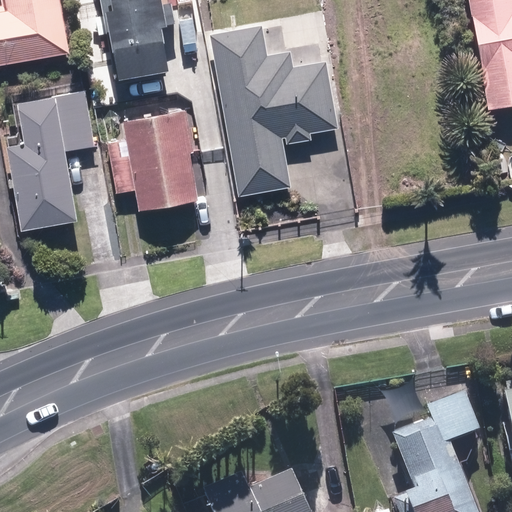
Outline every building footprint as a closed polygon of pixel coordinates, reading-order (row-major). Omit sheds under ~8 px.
[(0,52),(71,44),(65,0),(10,0),(0,1),(0,52)] [(138,0),(146,67),(164,64),(165,73),(209,68),(204,26),(214,25),(211,0),(138,0)] [(511,0),(471,0),(489,100),(511,97),(511,0)] [(264,19),(212,27),(237,186),(289,178),(282,135),(301,132),(300,124),(333,119),(323,57),(290,62),(287,43),(268,46),(264,19)] [(83,89),(23,97),(28,134),(13,136),(23,216),(78,209),(66,129),(88,126),(83,89)] [(198,187),(185,101),(126,109),(130,132),(113,135),(120,182),(136,180),(139,196),(198,187)] [(431,400),(437,417),(395,434),(413,476),(403,481),(416,511),(483,511),(448,429),(478,419),(467,387),(431,400)] [(246,473),(206,481),(210,501),(215,500),(217,511),(318,511),(304,469),(247,480),(246,473)]
